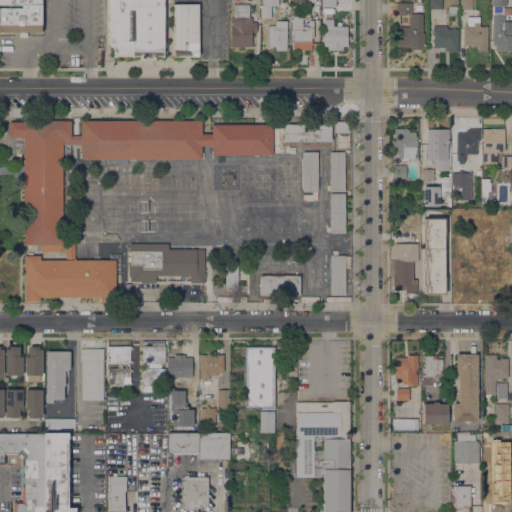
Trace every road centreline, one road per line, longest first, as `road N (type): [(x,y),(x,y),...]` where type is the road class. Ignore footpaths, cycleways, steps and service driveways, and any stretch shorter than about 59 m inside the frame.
road 1 (tertiary): [(511,90),(0,87)]
road 2 (tertiary): [(370,511),(368,0)]
road 3 (residential): [(511,319),(0,320)]
